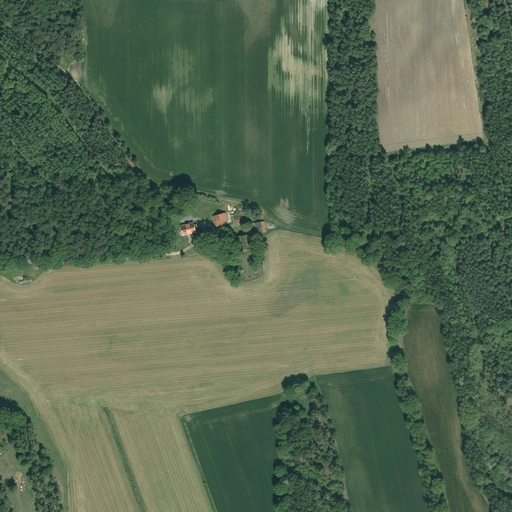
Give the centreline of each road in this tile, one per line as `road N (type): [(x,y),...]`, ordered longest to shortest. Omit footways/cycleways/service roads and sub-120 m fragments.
road 1 (track): [(0,15),(76,80),(135,171),(336,237)]
road 2 (track): [(440,511),(404,377),(403,289),(372,257),(336,237)]
